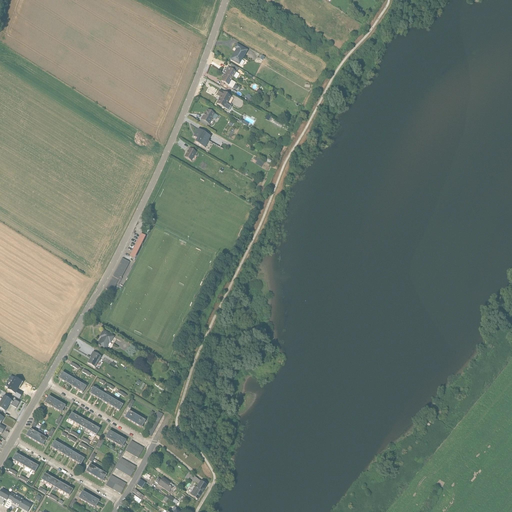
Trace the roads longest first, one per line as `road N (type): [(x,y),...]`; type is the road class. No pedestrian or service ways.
road 1 (tertiary): [(224,0),(175,134),(45,383)]
road 2 (residential): [(11,441),(119,505)]
road 3 (residential): [(153,445),(45,383)]
